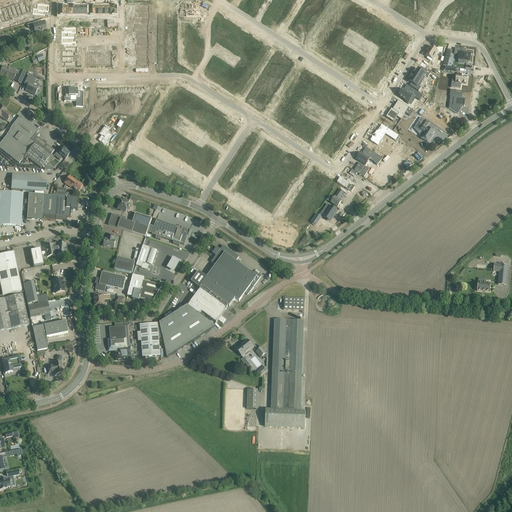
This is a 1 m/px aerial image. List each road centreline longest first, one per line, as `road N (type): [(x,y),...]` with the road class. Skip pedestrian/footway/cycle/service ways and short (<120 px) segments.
road 1 (unclassified): [(90,365),(138,371),(185,359),(303,273)]
road 2 (tertiary): [(322,249),(511,108)]
road 3 (unclassified): [(511,312),(341,295),(303,273)]
road 4 (residential): [(121,0),(120,76),(49,77),(49,120)]
road 5 (residential): [(218,0),(376,105)]
road 6 (unclassified): [(84,320),(158,309),(217,218)]
road 7 (residential): [(211,187),(272,222),(314,159)]
road 8 (residential): [(422,35),(478,42),(511,104)]
